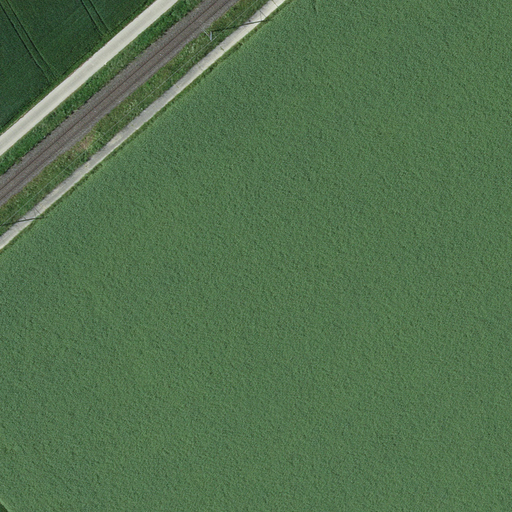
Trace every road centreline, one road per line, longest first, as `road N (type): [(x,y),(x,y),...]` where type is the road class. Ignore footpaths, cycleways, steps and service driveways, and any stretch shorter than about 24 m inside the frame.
road 1 (track): [(278,0),(0,242)]
road 2 (track): [(167,0),(0,146)]
